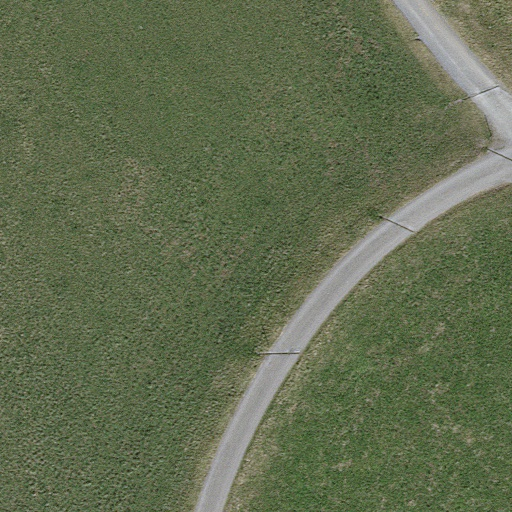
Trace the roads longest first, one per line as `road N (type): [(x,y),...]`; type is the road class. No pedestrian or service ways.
road 1 (track): [(511,161),(423,209),(345,276),(284,355),(233,452),(213,511)]
road 2 (track): [(511,126),(415,0)]
